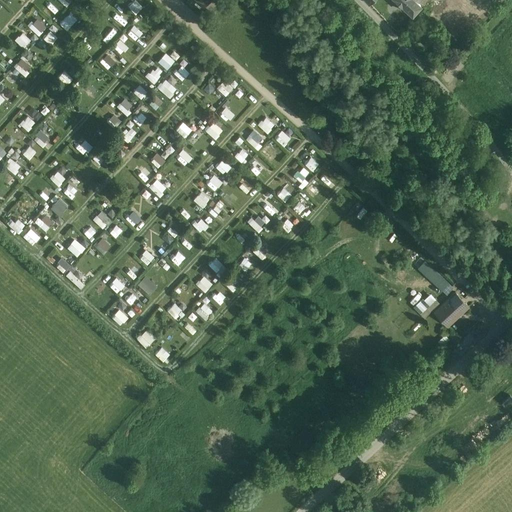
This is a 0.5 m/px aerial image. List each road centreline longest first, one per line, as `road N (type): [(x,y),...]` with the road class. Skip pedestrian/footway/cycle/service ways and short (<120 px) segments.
road 1 (unclassified): [(511,309),(304,511)]
road 2 (track): [(1,212),(180,13)]
road 3 (track): [(46,251),(225,55)]
road 4 (track): [(93,294),(269,97)]
road 5 (track): [(511,174),(356,0)]
road 6 (track): [(154,307),(312,137)]
road 7 (track): [(0,118),(108,0)]
